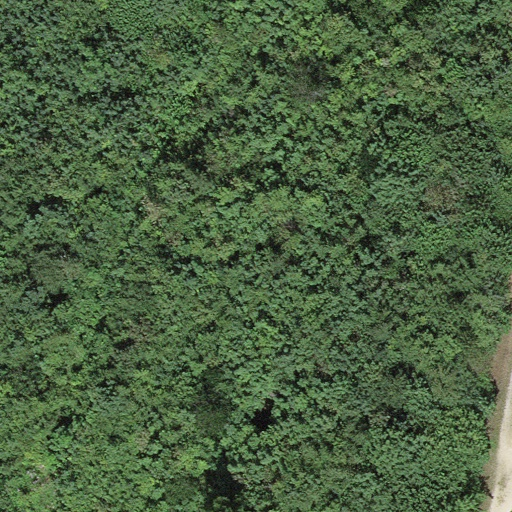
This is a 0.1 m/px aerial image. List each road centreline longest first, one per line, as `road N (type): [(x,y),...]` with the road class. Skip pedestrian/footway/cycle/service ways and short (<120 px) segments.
road 1 (track): [(208,0),(67,386),(41,511)]
road 2 (track): [(488,511),(511,368)]
